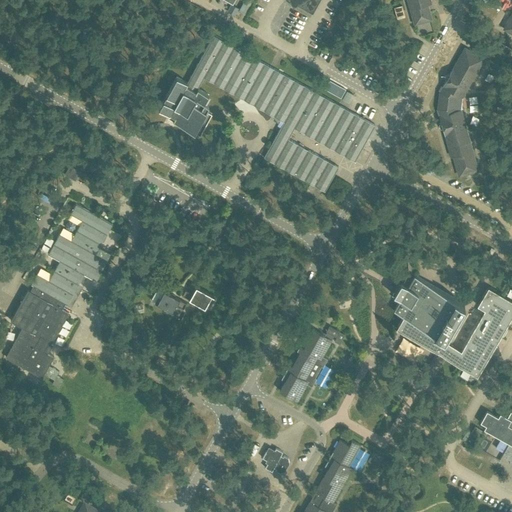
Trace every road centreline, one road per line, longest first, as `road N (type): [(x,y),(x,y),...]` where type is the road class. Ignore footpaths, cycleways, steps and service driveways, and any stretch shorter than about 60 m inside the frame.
road 1 (unclassified): [(323,247),(0,66)]
road 2 (residential): [(398,112),(198,0)]
road 3 (unclassified): [(511,340),(450,449),(456,469),(511,500)]
road 4 (unclassified): [(7,511),(48,463),(67,457),(172,511)]
road 5 (residential): [(284,511),(321,435),(246,386)]
road 6 (unclassified): [(369,166),(511,244)]
road 7 (unclassified): [(246,386),(323,247)]
road 8 (unclassified): [(176,511),(246,386)]
road 9 (unclassified): [(462,0),(398,112)]
